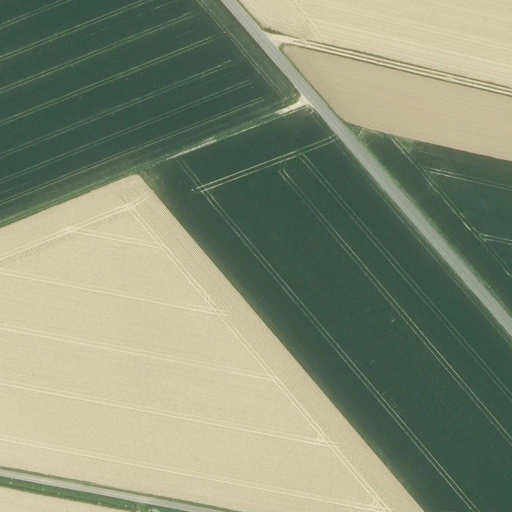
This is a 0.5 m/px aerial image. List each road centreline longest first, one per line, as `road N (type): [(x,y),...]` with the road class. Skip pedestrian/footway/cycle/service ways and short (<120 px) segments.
road 1 (residential): [(228,0),(511,328)]
road 2 (track): [(313,98),(0,223)]
road 3 (track): [(511,91),(281,38),(264,41)]
road 4 (unclassified): [(0,472),(204,511)]
